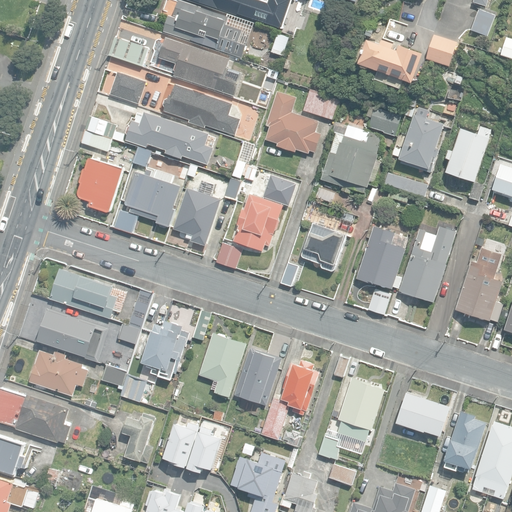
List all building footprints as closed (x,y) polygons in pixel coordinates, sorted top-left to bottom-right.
[(165,31),(243,58),(251,33),(227,25),(230,17),(180,0),(175,15),(180,17),(179,18),(170,15),(165,31)] [(192,0),(230,13),(234,0),(192,0)] [(235,14),(249,19),(253,8),(239,3),(235,14)] [(473,31),(488,36),(496,15),(481,9),(473,31)] [(273,51),(283,55),(289,37),(279,34),(273,51)] [(428,59),(451,66),(458,42),(436,35),(428,59)] [(175,76),(236,97),(244,72),(240,71),(238,79),(228,76),(231,68),(228,67),(231,58),(168,36),(160,57),(179,64),(175,76)] [(502,54),(511,57),(511,37),(508,36),(502,54)] [(110,55),(144,66),(150,49),(116,37),(110,55)] [(360,64),(413,83),(423,54),(399,45),(398,50),(393,48),(395,44),(383,40),(382,44),(369,40),(360,64)] [(262,92),(271,95),(279,73),(270,70),(269,72),(263,70),(258,86),(264,88),(262,92)] [(119,71),(111,94),(140,103),(147,80),(119,71)] [(234,103),(177,84),(173,96),(170,95),(165,111),(190,119),(189,123),(206,128),(207,127),(237,137),(243,119),(230,115),(234,103)] [(305,111),(335,120),(341,98),(312,89),(305,111)] [(297,149),(310,153),(311,151),(316,152),(322,133),(317,132),(320,120),(293,112),(298,97),(278,91),(267,126),(271,127),(267,140),(279,144),(278,147),(296,152),(297,149)] [(463,106),(479,112),(482,104),(466,97),(463,106)] [(406,115),(413,117),(417,105),(410,103),(406,115)] [(385,132),(396,136),(402,116),(377,107),(376,111),(374,110),(372,116),(373,117),(370,126),(385,131),(385,132)] [(402,162),(433,172),(441,148),(438,148),(446,124),(428,118),(431,110),(420,107),(417,115),(416,115),(409,135),(401,133),(394,155),(402,157),(401,159),(403,160),(402,162)] [(210,133),(145,111),(141,123),(134,120),(132,125),(129,126),(127,131),(129,134),(127,140),(147,147),(148,144),(167,150),(166,153),(183,158),(184,156),(208,164),(214,147),(213,147),(216,138),(209,136),(210,133)] [(459,123),(477,130),(482,117),(464,111),(459,123)] [(87,130),(113,139),(118,125),(91,115),(86,129),(87,130)] [(343,190),(351,193),(353,189),(366,193),(368,186),(370,187),(372,180),(376,182),(379,174),(374,172),(376,168),(380,169),(382,161),(378,160),(380,154),(379,153),(384,136),(350,125),(348,128),(336,124),(336,126),(335,126),(333,130),(335,131),(334,132),(338,133),(323,178),(344,185),(343,190)] [(448,172),(477,182),(491,138),(490,137),(492,129),(482,126),(480,134),(462,128),(454,151),(450,150),(448,158),(452,160),(448,172)] [(83,142),(109,151),(113,139),(86,129),(82,142),(83,142)] [(134,162),(148,166),(153,151),(139,146),(134,162)] [(109,211),(110,211),(111,211),(125,168),(93,158),(92,158),(91,158),(91,159),(90,160),(87,169),(86,168),(82,181),(83,182),(80,191),(80,192),(80,193),(80,194),(81,194),(81,195),(81,196),(82,196),(82,197),(83,197),(83,198),(93,201),(91,206),(108,211),(109,211)] [(234,175),(241,178),(247,163),(239,160),(234,175)] [(188,175),(195,177),(199,166),(192,164),(188,175)] [(250,164),(246,179),(254,181),(259,167),(250,164)] [(511,201),(511,167),(501,165),(493,192),(511,198),(511,201)] [(162,226),(167,228),(169,226),(172,227),(178,209),(176,208),(179,200),(178,200),(183,186),(173,183),(176,176),(157,170),(156,172),(148,169),(146,174),(138,171),(129,201),(128,203),(129,204),(130,206),(133,207),(132,211),(159,220),(159,222),(161,223),(162,226)] [(386,183),(426,197),(430,185),(390,172),(386,183)] [(265,196),(270,198),(285,204),(291,206),(299,183),(272,174),(272,176),(269,175),(268,178),(270,181),(265,196)] [(226,196),(237,200),(243,181),(232,177),(226,196)] [(192,240),(208,245),(223,199),(212,195),(216,184),(203,180),(200,191),(189,187),(176,229),(188,233),(187,237),(193,239),(192,240)] [(471,197),(480,200),(485,185),(476,182),(471,197)] [(317,197),(333,203),(337,193),(320,187),(317,197)] [(285,204),(270,198),(270,199),(251,194),(250,195),(249,194),(247,202),(248,202),(246,209),(244,209),(239,224),(241,225),(235,240),(238,241),(240,245),(249,248),(252,246),(265,251),(267,245),(271,246),(277,230),(279,229),(281,221),(280,219),(285,204)] [(115,227),(134,233),(139,215),(121,210),(120,210),(115,227)] [(337,268),(348,235),(347,234),(328,228),(331,217),(312,210),(308,221),(314,223),(304,254),(304,255),(304,256),(305,257),(306,257),(324,263),(324,264),(324,265),(324,266),(325,267),(332,270),(333,270),(335,270),(336,270),(336,269),(337,268)] [(342,219),(354,223),(357,215),(345,211),(342,219)] [(402,223),(410,226),(412,220),(404,218),(402,223)] [(491,226),(484,224),(482,231),(489,233),(491,226)] [(394,288),(407,248),(405,247),(408,237),(375,226),(358,278),(381,285),(381,284),(394,288)] [(440,252),(451,256),(458,235),(447,231),(440,252)] [(218,262),(237,268),(244,249),(224,243),(218,262)] [(401,291),(435,302),(448,264),(435,260),(437,253),(435,252),(436,249),(419,244),(418,246),(416,246),(401,291)] [(472,260),(456,310),(498,324),(505,303),(498,300),(504,280),(495,277),(503,253),(482,247),(477,262),(472,260)] [(282,283),(293,286),(300,266),(289,262),(282,283)] [(52,299),(113,318),(120,297),(115,295),(118,286),(85,275),(85,277),(61,269),(52,299)] [(129,324),(143,329),(155,293),(155,292),(141,288),(129,324)] [(391,294),(375,289),(368,310),(384,315),(391,294)] [(87,357),(98,324),(49,307),(42,330),(43,331),(41,339),(45,341),(44,343),(87,357)] [(195,337),(205,340),(213,312),(203,309),(195,337)] [(143,362),(178,373),(191,332),(183,329),(184,326),(166,320),(164,326),(156,324),(143,362)] [(108,365),(129,372),(143,329),(129,325),(125,323),(115,351),(113,351),(111,354),(114,355),(112,361),(108,359),(106,364),(108,365)] [(216,392),(230,396),(248,343),(215,332),(201,374),(216,379),(213,388),(217,389),(216,392)] [(267,411),(268,412),(287,357),(267,350),(254,346),(241,388),(243,388),(241,394),(252,397),(253,392),(257,393),(253,407),(267,411)] [(31,380),(74,395),(78,384),(84,386),(89,369),(83,367),(84,364),(66,358),(68,354),(57,350),(55,355),(41,350),(31,380)] [(336,373),(344,376),(351,358),(342,355),(336,373)] [(264,433),(280,439),(292,404),(295,406),(294,410),(306,414),(307,410),(309,410),(321,372),(314,369),(316,364),(302,360),(301,364),(296,362),(295,363),(293,363),(285,386),(287,387),(284,398),(292,400),(291,402),(276,397),(264,433)] [(123,389),(129,372),(108,365),(103,379),(120,385),(119,388),(123,389)] [(122,395),(141,402),(149,380),(129,373),(122,395)] [(353,432),(371,437),(386,389),(373,385),(374,383),(354,377),(341,419),(344,420),(342,424),(355,428),(353,432)] [(179,409),(180,405),(177,404),(184,382),(179,380),(171,406),(179,409)] [(60,440),(67,442),(72,426),(66,424),(72,407),(28,393),(28,395),(2,387),(0,393),(0,420),(18,426),(17,428),(60,442),(60,440)] [(443,436),(453,407),(408,392),(398,422),(426,431),(426,430),(443,436)] [(224,421),(234,424),(239,407),(229,404),(224,421)] [(214,418),(223,421),(226,413),(217,410),(214,418)] [(445,464),(466,471),(467,466),(473,468),(488,423),(476,419),(477,415),(462,411),(445,464)] [(134,434),(127,456),(150,463),(155,447),(148,445),(158,417),(145,413),(143,419),(130,415),(125,431),(134,434)] [(258,421),(265,423),(267,414),(261,413),(258,421)] [(235,424),(247,427),(250,417),(239,414),(238,414),(235,424)] [(486,486),(490,488),(511,426),(496,421),(495,424),(494,424),(477,476),(478,476),(474,488),(484,491),(486,486)] [(215,430),(204,426),(190,469),(206,474),(208,468),(216,471),(227,438),(214,434),(215,430)] [(511,426),(490,488),(497,490),(496,495),(505,498),(509,486),(510,486),(511,480),(511,426)] [(289,441),(299,445),(302,436),(293,433),(289,441)] [(320,453),(332,457),(339,437),(327,433),(320,453)] [(0,467),(17,473),(20,465),(28,467),(29,464),(26,463),(28,456),(23,454),(27,443),(0,434),(0,467)] [(333,457),(348,461),(353,445),(338,441),(333,457)] [(273,501),(287,459),(263,452),(260,462),(241,456),(232,484),(258,493),(251,511),(276,511),(280,503),(273,501)] [(342,483),(353,486),(358,471),(336,463),(331,478),(339,481),(340,481),(342,482),(342,483)] [(57,486),(62,471),(51,468),(46,483),(57,486)] [(296,511),(298,511),(316,511),(318,508),(314,507),(318,494),(319,493),(316,492),(319,480),(311,478),(312,473),(305,471),(303,475),(294,472),(287,495),(284,494),(281,505),(292,508),(293,502),(298,503),(296,511)] [(11,511),(14,502),(23,505),(29,486),(16,482),(17,480),(0,475),(0,511),(11,511)] [(166,511),(222,511),(226,501),(218,499),(219,498),(169,481),(166,489),(174,492),(172,496),(166,493),(163,502),(168,504),(166,507),(168,508),(166,511)] [(374,507),(354,501),(350,511),(410,511),(418,489),(398,482),(395,491),(381,486),(374,507)] [(422,511),(440,511),(447,490),(431,485),(422,511)] [(26,504),(35,508),(40,493),(31,490),(26,504)] [(101,491),(94,511),(132,511),(134,509),(133,509),(135,501),(101,491)]
